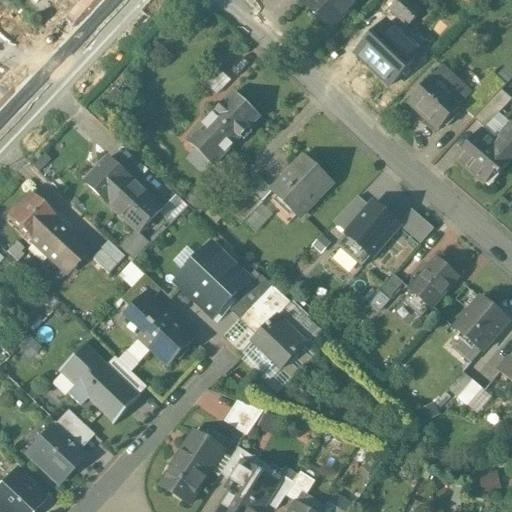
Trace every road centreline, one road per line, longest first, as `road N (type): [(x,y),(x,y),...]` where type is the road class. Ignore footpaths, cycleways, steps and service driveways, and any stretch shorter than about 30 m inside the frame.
road 1 (residential): [(511,255),(231,2)]
road 2 (residential): [(98,492),(229,355)]
road 3 (unknown): [(0,255),(128,371)]
road 4 (secondary): [(0,126),(118,0)]
